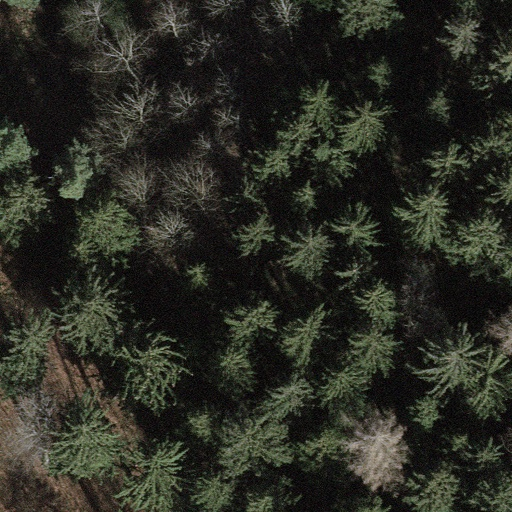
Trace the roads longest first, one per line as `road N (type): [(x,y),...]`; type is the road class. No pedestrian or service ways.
road 1 (track): [(176,511),(131,286),(87,146)]
road 2 (track): [(87,146),(38,0)]
road 3 (track): [(87,146),(187,35)]
